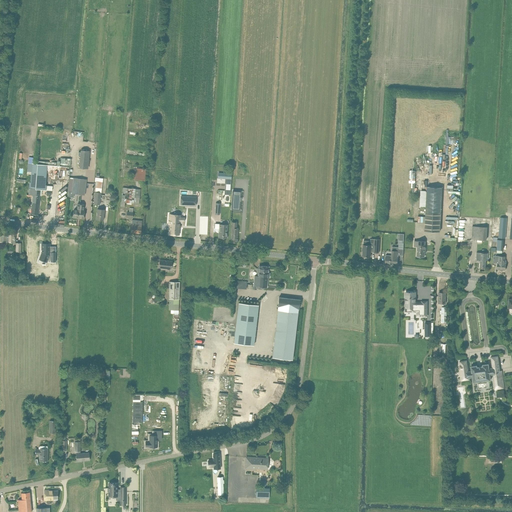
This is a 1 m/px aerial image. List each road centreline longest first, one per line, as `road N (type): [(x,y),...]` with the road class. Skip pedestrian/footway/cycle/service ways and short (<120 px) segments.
road 1 (unclassified): [(0,490),(241,443),(274,428),(299,387),(315,260)]
road 2 (tertiary): [(315,260),(0,222)]
road 3 (tertiary): [(338,262),(511,283)]
